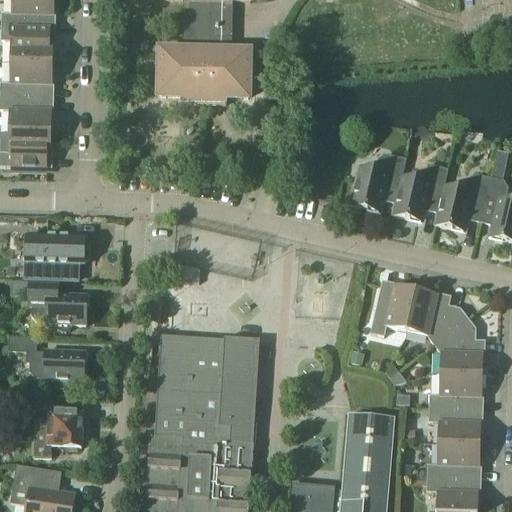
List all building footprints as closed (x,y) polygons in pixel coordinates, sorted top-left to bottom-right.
[(53,20),(53,0),(12,0),(12,17),(1,17),(1,31),(55,32),(49,32),(49,19),(53,20)] [(250,4),(249,0),(161,0),(161,2),(183,3),(182,50),(184,50),(184,55),(160,54),(159,99),(181,100),(180,107),(226,108),(226,101),(247,102),(248,56),(225,56),(225,51),(227,51),(228,9),(226,9),(226,4),(250,4)] [(379,0),(383,17),(395,14),(391,0),(379,0)] [(55,33),(55,32),(1,31),(0,45),(11,45),(11,66),(4,66),(11,66),(52,67),(52,45),(49,45),(49,33),(55,33)] [(51,89),(52,67),(11,66),(10,87),(0,86),(0,100),(53,102),(53,101),(47,101),(48,89),(51,89)] [(53,102),(0,100),(0,114),(9,114),(9,135),(2,135),(9,136),(50,137),(51,114),(47,114),(47,102),(53,102)] [(50,159),(50,137),(9,136),(8,156),(0,156),(0,170),(52,172),(52,171),(46,171),(46,159),(50,159)] [(405,162),(384,158),(377,163),(374,174),(358,170),(349,209),(367,213),(374,214),(374,215),(375,215),(378,203),(394,207),(395,207),(401,180),(405,162)] [(213,172),(213,163),(210,160),(193,160),(190,163),(190,171),(213,172)] [(489,181),(479,226),(496,230),(493,241),(493,242),(511,245),(511,205),(505,203),(507,192),(503,184),(501,184),(505,168),(493,165),(489,181)] [(447,173),(427,168),(423,185),(401,180),(395,207),(394,207),(391,219),(409,223),(409,222),(416,224),(417,225),(420,213),(436,217),(437,217),(443,189),(443,190),(447,173)] [(479,226),(489,181),(474,178),(469,182),(466,195),(443,190),(443,189),(437,217),(436,217),(434,228),(452,232),(459,233),(459,234),(460,234),(462,222),(479,226)] [(27,238),(25,282),(76,285),(76,267),(84,267),(84,265),(88,264),(89,254),(85,252),(85,241),(27,238)] [(46,326),(46,328),(56,328),(57,333),(61,336),(66,336),(70,333),(71,329),(85,329),(87,299),(47,298),(47,299),(38,299),(39,286),(11,285),(10,299),(28,300),(27,310),(31,310),(31,319),(37,326),(46,326)] [(406,335),(416,294),(394,290),(393,293),(380,290),(369,337),(383,341),(386,330),(406,335)] [(433,349),(467,322),(460,312),(448,309),(449,306),(436,303),(437,299),(416,294),(406,335),(427,339),(426,341),(433,349)] [(440,378),(481,380),(482,357),(478,357),(479,344),(475,344),(475,333),(467,322),(433,349),(439,357),(441,357),(440,378)] [(36,356),(37,343),(8,341),(8,356),(26,357),(25,367),(29,367),(28,376),(35,383),(44,383),(44,384),(54,385),(55,390),(59,393),(64,393),(68,390),(69,385),(83,386),(85,356),(45,354),(45,356),(36,356)] [(223,345),(160,341),(154,441),(149,441),(144,511),(248,511),(252,448),(254,448),(254,447),(254,446),(255,446),(256,426),(254,426),(259,344),(224,341),(223,345)] [(351,355),(349,366),(360,368),(362,357),(351,355)] [(391,366),(385,376),(390,382),(398,376),(391,366)] [(398,376),(390,382),(394,388),(405,385),(398,376)] [(480,402),(481,380),(440,378),(440,399),(429,399),(428,413),(476,414),(477,402),(480,402)] [(394,398),(394,410),(406,410),(406,399),(394,398)] [(0,416),(23,417),(23,405),(0,404),(0,416)] [(81,451),(82,412),(49,411),(49,423),(36,423),(35,461),(52,461),(52,450),(67,451),(67,453),(76,454),(77,451),(81,451)] [(476,427),(476,414),(428,413),(428,426),(438,427),(438,448),(479,449),(480,427),(476,427)] [(386,511),(394,422),(348,418),(341,495),(340,494),(339,511),(386,511)] [(403,433),(403,443),(413,444),(413,434),(403,433)] [(478,471),(479,449),(438,448),(437,469),(426,468),(426,482),(474,484),(475,471),(478,471)] [(400,468),(400,479),(410,479),(410,468),(400,468)] [(52,491),(54,477),(35,474),(16,471),(11,507),(26,509),(25,511),(71,511),(74,499),(56,496),(52,491)] [(474,496),(474,484),(426,482),(425,496),(436,496),(435,511),(476,511),(477,497),(474,496)] [(339,511),(340,494),(334,494),(334,491),(290,488),(287,511),(339,511)]
